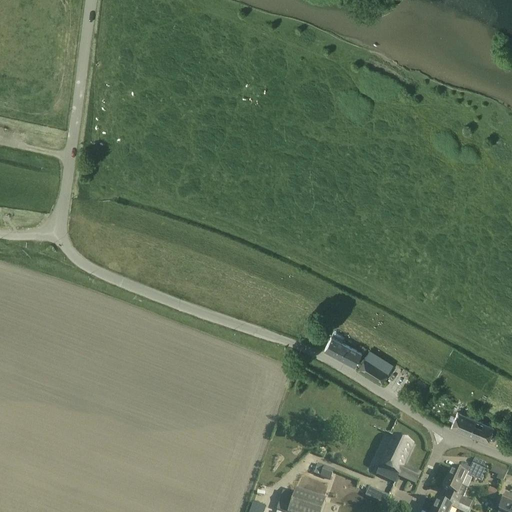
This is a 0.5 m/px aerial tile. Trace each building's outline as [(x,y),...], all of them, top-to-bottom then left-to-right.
[(324,350),(355,366),(355,365),(359,357),(361,354),(361,353),(342,343),(331,337),(329,341),(324,350)] [(369,351),(358,369),(381,383),(392,365),(369,351)] [(457,412),(451,428),(487,443),(493,428),(457,412)] [(380,467),(376,475),(384,479),(395,484),(399,476),(406,480),(415,484),(420,474),(403,466),(413,445),(394,436),(390,445),(380,467)] [(317,464),(314,474),(320,477),(323,470),(324,467),(317,464)] [(469,470),(462,466),(459,473),(452,470),(447,480),(462,486),(466,477),(471,479),(471,477),(481,482),(484,476),(487,471),(472,464),(469,470)] [(492,470),(492,473),(498,476),(496,479),(503,482),(507,473),(493,466),(492,470)] [(320,477),(319,481),(326,483),(328,480),(330,481),(333,474),(323,470),(320,477)] [(462,486),(447,480),(442,490),(448,492),(445,498),(469,509),(472,503),(458,496),(462,486)] [(386,505),(391,496),(372,486),(367,495),(386,505)] [(487,497),(493,500),(497,492),(491,490),(487,497)] [(321,511),(326,501),(295,491),(287,511),(321,511)] [(498,511),(510,511),(511,508),(511,499),(505,496),(498,511)] [(437,501),(432,511),(449,511),(452,508),(460,511),(469,511),(471,510),(469,509),(445,498),(442,504),(437,501)]
